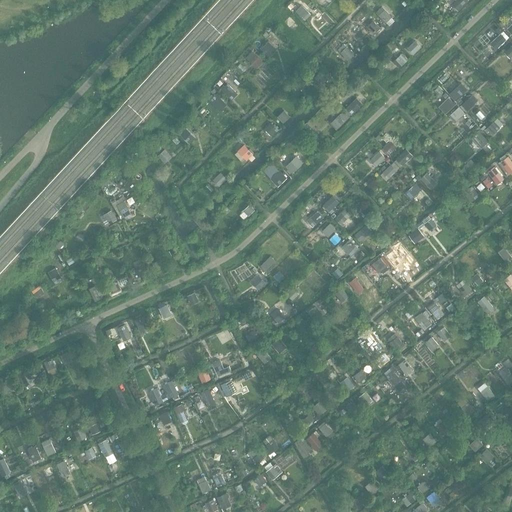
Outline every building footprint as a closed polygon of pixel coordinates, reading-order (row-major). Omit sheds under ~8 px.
[(456,0),(452,4),(459,11),(470,0),(456,0)] [(305,9),(299,2),(292,8),(298,15),(305,9)] [(392,15),(382,6),(377,11),(387,20),(392,15)] [(485,45),(492,53),(509,38),(503,30),(485,45)] [(486,34),(480,39),(485,45),(491,40),(486,34)] [(408,47),(414,54),(423,46),(416,39),(408,47)] [(273,49),(263,40),(258,45),(268,54),(273,49)] [(349,60),(355,53),(345,43),(338,49),(349,60)] [(511,57),(511,48),(510,46),(503,52),(509,60),(511,57)] [(246,57),(258,68),(264,61),(253,50),(246,57)] [(411,59),(405,51),(397,57),(404,65),(411,59)] [(327,80),(317,70),(312,76),(322,85),(327,80)] [(232,90),(225,83),(218,89),(224,96),(232,90)] [(461,92),(455,84),(447,90),(454,98),(461,92)] [(209,100),(221,111),(228,104),(217,93),(209,100)] [(356,110),(350,103),(343,109),(349,116),(356,110)] [(291,116),(281,106),(276,112),(286,121),(291,116)] [(460,115),(454,107),(447,113),(453,121),(460,115)] [(344,122),(338,114),(331,120),(337,128),(344,122)] [(498,127),(492,119),(485,125),(491,133),(498,127)] [(270,139),(280,129),(273,122),(262,132),(270,139)] [(190,135),(184,128),(177,134),(183,141),(190,135)] [(472,136),(482,147),(490,141),(479,129),(472,136)] [(394,148),(387,141),(380,147),(386,154),(394,148)] [(253,153),(246,146),(239,152),(246,159),(253,153)] [(159,155),(166,163),(173,156),(165,148),(159,155)] [(403,165),(414,155),(408,148),(397,157),(403,165)] [(370,159),(377,166),(387,157),(380,150),(370,159)] [(286,166),(294,173),(305,162),(297,154),(286,166)] [(509,175),(511,172),(511,158),(509,155),(499,162),(509,175)] [(390,177),(398,169),(392,163),(384,171),(390,177)] [(499,175),(493,168),(486,174),(492,181),(499,175)] [(433,177),(425,169),(418,176),(426,184),(433,177)] [(229,177),(222,170),(215,176),(221,183),(229,177)] [(285,180),(279,172),(272,178),(278,186),(285,180)] [(412,198),(422,189),(417,182),(406,192),(412,198)] [(466,191),(473,200),(480,195),(474,186),(466,191)] [(333,205),(327,198),(320,204),(326,211),(333,205)] [(464,208),(456,200),(448,206),(457,215),(464,208)] [(132,209),(126,201),(119,207),(125,214),(132,209)] [(256,210),(249,202),(242,208),(248,215),(256,210)] [(336,218),(343,225),(352,215),(345,208),(336,218)] [(102,215),(107,225),(118,219),(113,209),(102,215)] [(318,210),(308,220),(314,226),(324,217),(318,210)] [(431,230),(438,224),(430,216),(424,222),(431,230)] [(335,231),(329,223),(322,229),(328,237),(335,231)] [(361,241),(373,230),(367,223),(355,234),(361,241)] [(421,239),(415,231),(408,237),(414,245),(421,239)] [(355,248),(348,240),(341,246),(347,254),(355,248)] [(511,256),(511,252),(506,246),(499,253),(507,261),(511,256)] [(373,264),(380,272),(388,264),(381,256),(373,264)] [(272,264),(266,257),(259,263),(265,270),(272,264)] [(159,259),(152,262),(155,270),(162,267),(159,259)] [(62,276),(56,268),(48,274),(55,282),(62,276)] [(279,281),(285,277),(281,271),(275,275),(279,281)] [(258,273),(250,276),(253,285),(261,282),(258,273)] [(373,276),(376,283),(382,280),(379,273),(373,276)] [(365,284),(359,276),(352,282),(358,289),(365,284)] [(113,282),(105,285),(108,293),(116,290),(113,282)] [(471,290),(465,282),(458,288),(464,296),(471,290)] [(48,292),(42,284),(34,290),(41,298),(48,292)] [(98,284),(90,287),(95,299),(103,296),(98,284)] [(292,287),(284,293),(290,300),(298,294),(292,287)] [(188,295),(192,304),(200,301),(196,291),(188,295)] [(492,303),(486,296),(479,302),(485,309),(492,303)] [(169,304),(160,307),(164,317),(173,314),(169,304)] [(279,322),(287,317),(280,307),(272,312),(279,322)] [(429,325),(420,313),(413,319),(422,330),(429,325)] [(145,315),(136,318),(140,332),(150,328),(145,315)] [(303,321),(295,326),(301,335),(308,330),(303,321)] [(460,328),(454,321),(447,327),(453,334),(460,328)] [(119,327),(124,340),(133,337),(127,323),(119,327)] [(445,340),(452,335),(445,326),(438,331),(445,340)] [(253,330),(245,335),(251,344),(259,339),(253,330)] [(395,332),(388,339),(399,350),(406,343),(395,332)] [(432,335),(425,342),(433,350),(440,343),(432,335)] [(272,343),(280,352),(288,346),(280,336),(272,343)] [(264,352),(257,357),(263,366),(270,361),(264,352)] [(69,355),(61,357),(64,366),(72,363),(69,355)] [(53,359),(46,361),(50,372),(57,369),(53,359)] [(218,361),(211,365),(217,375),(224,370),(218,361)] [(407,361),(400,365),(406,375),(413,370),(407,361)] [(395,385),(405,376),(395,365),(385,373),(395,385)] [(500,372),(507,380),(511,375),(511,374),(506,367),(500,372)] [(202,369),(194,374),(200,383),(208,378),(202,369)] [(358,369),(350,374),(356,383),(364,378),(358,369)] [(27,371),(20,374),(23,382),(30,379),(27,371)] [(7,390),(14,386),(10,379),(3,383),(7,390)] [(226,395),(237,391),(233,379),(222,383),(226,395)] [(171,382),(164,387),(170,396),(177,391),(171,382)] [(492,393),(484,384),(478,389),(487,398),(492,393)] [(210,388),(205,390),(208,401),(214,399),(210,388)] [(155,389),(147,394),(153,403),(161,398),(155,389)] [(366,393),(358,398),(364,407),(371,402),(366,393)] [(315,404),(319,414),(327,410),(323,400),(315,404)] [(507,410),(501,404),(494,411),(500,417),(507,410)] [(183,406),(176,409),(179,418),(186,415),(183,406)] [(167,413),(159,416),(163,424),(170,422),(167,413)] [(311,419),(305,413),(300,418),(306,424),(311,419)] [(99,420),(91,423),(94,431),(102,428),(99,420)] [(444,420),(436,424),(442,436),(450,433),(444,420)] [(327,425),(321,430),(329,440),(335,435),(327,425)] [(78,430),(81,439),(87,437),(84,427),(78,430)] [(317,450),(324,443),(315,432),(307,438),(317,450)] [(436,441),(428,432),(422,437),(429,446),(436,441)] [(478,437),(470,444),(476,451),(484,443),(478,437)] [(43,441),(48,455),(57,453),(52,438),(43,441)] [(113,438),(104,442),(110,453),(118,448),(113,438)] [(274,438),(267,441),(270,449),(277,447),(274,438)] [(86,449),(90,458),(98,454),(94,446),(86,449)] [(37,448),(30,451),(33,459),(40,456),(37,448)] [(486,448),(479,453),(485,462),(492,457),(486,448)] [(261,457),(255,451),(250,457),(256,463),(261,457)] [(0,459),(0,468),(3,475),(12,471),(5,457),(0,459)] [(64,460),(57,463),(60,471),(68,468),(64,460)] [(114,463),(107,467),(111,473),(117,470),(114,463)] [(44,480),(57,476),(53,466),(41,470),(44,480)] [(277,473),(271,467),(266,472),(272,478),(277,473)] [(219,471),(211,475),(216,485),(224,481),(219,471)] [(425,481),(419,475),(414,480),(420,486),(425,481)] [(265,483),(259,477),(254,483),(260,489),(265,483)] [(206,478),(200,481),(205,491),(211,488),(206,478)] [(373,493),(379,488),(373,480),(366,486),(373,493)] [(22,482),(14,484),(17,493),(25,490),(22,482)] [(414,489),(403,498),(408,505),(419,496),(414,489)] [(434,505),(442,499),(435,490),(428,496),(434,505)] [(226,495),(218,498),(221,507),(229,504),(226,495)] [(356,496),(348,499),(352,507),(359,504),(356,496)] [(210,511),(219,509),(215,498),(206,502),(210,511)] [(421,511),(425,510),(421,503),(415,507),(417,511),(421,511)]
